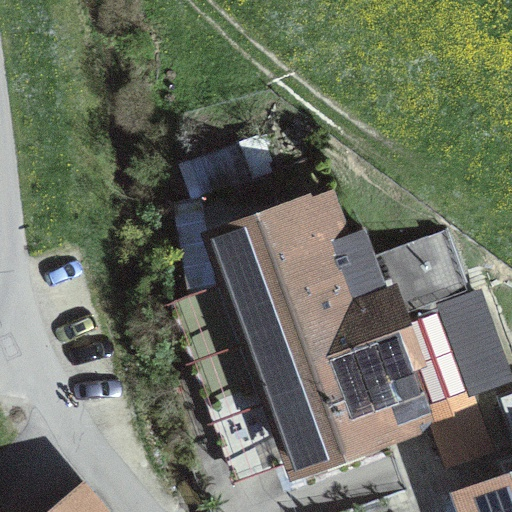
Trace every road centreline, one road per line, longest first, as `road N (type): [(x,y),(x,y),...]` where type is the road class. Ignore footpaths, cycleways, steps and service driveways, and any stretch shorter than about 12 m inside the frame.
road 1 (track): [(199,0),(328,113),(472,181)]
road 2 (unclassified): [(0,338),(145,511)]
road 3 (residential): [(0,312),(0,176)]
